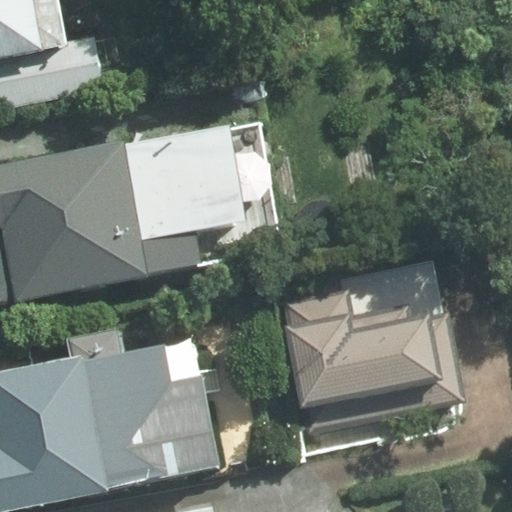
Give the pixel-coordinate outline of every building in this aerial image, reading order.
[(0,0),(0,116),(70,104),(62,61),(66,60),(55,0),(0,0)] [(511,70),(505,71),(503,119),(511,119),(511,70)] [(227,138),(0,174),(0,314),(147,290),(146,286),(201,276),(195,244),(243,236),(227,138)] [(347,323),(283,335),(299,421),(428,397),(432,416),(464,410),(448,324),(350,341),(347,323)] [(0,511),(33,511),(217,479),(200,387),(171,393),(163,352),(121,360),(117,342),(64,352),(67,368),(0,380),(0,511)]
